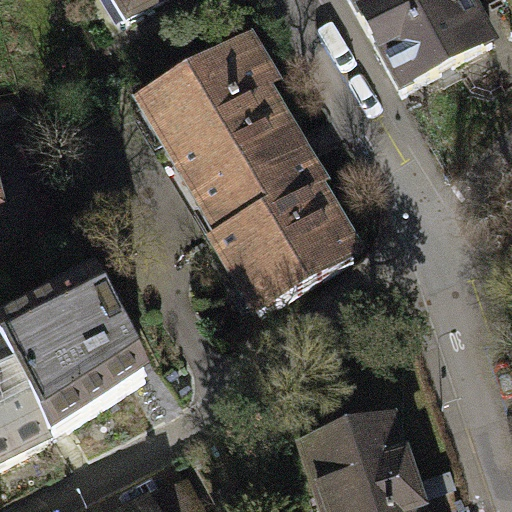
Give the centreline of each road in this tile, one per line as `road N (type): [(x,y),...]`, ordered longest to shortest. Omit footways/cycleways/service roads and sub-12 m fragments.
road 1 (residential): [(426,232),(178,436),(28,511)]
road 2 (residential): [(426,232),(511,498)]
road 3 (residential): [(278,0),(387,186),(426,232)]
